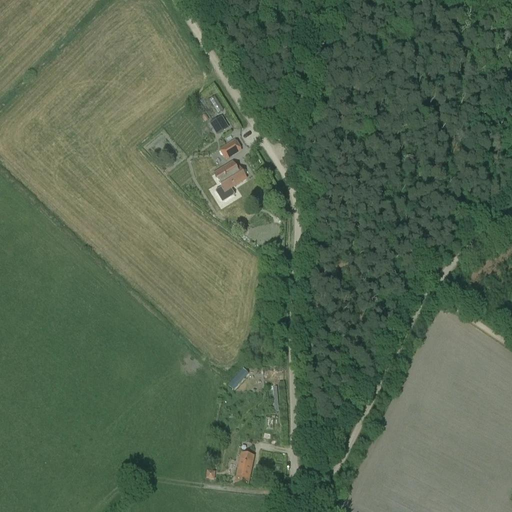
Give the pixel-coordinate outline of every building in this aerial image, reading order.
[(219,135),(234,128),(229,116),(214,123),(219,135)] [(235,142),(225,148),(231,158),(241,151),(235,142)] [(230,190),(246,180),(239,170),(236,171),(232,164),(214,176),(221,188),(215,192),(216,193),(215,193),(222,204),(233,198),(232,197),(234,196),(230,190)] [(242,370),(238,374),(244,379),(248,375),(242,370)] [(253,458),(244,456),(242,455),(237,475),(235,485),(247,488),(253,458)]
